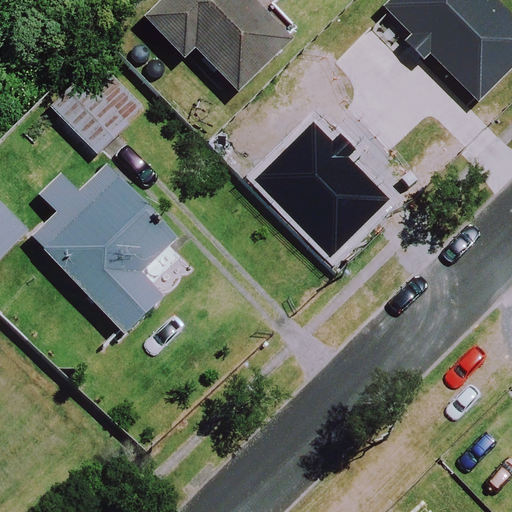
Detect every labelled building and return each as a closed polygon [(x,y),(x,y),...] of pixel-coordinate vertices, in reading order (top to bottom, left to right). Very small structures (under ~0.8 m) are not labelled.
[(165,0),(139,24),(177,66),(191,54),(230,96),(296,37),(262,0),(165,0)] [(511,70),(511,28),(483,0),(397,0),(381,16),(409,45),(402,52),(419,70),(427,62),(473,109),(511,70)] [(144,111),(124,90),(108,74),(88,94),(78,84),(48,114),(93,160),(123,131),(144,111)] [(399,145),(352,99),(300,152),(347,198),(399,145)] [(170,252),(106,182),(32,249),(116,342),(158,303),(138,281),(170,252)] [(0,261),(14,248),(0,234),(0,261)]
